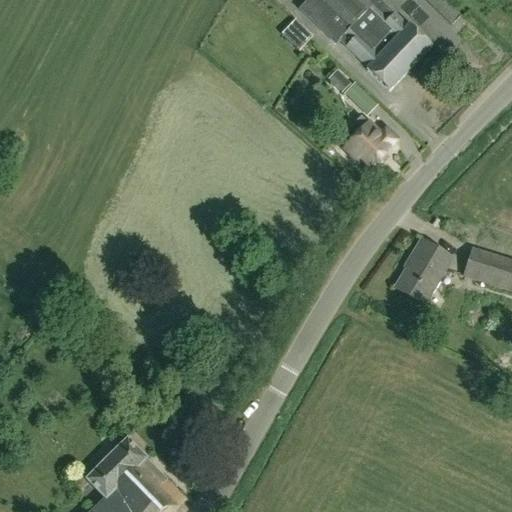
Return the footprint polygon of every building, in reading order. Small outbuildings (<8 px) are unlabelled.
[(387,95),(430,51),(408,30),(407,31),(394,18),(379,4),(382,0),(381,0),(326,0),(324,3),(320,0),(307,0),(297,11),(327,41),(336,49),(339,45),(367,73),(366,74),(387,95)] [(442,0),(423,0),(451,27),(460,17),(442,0)] [(313,37),(295,21),(281,37),(299,53),(313,37)] [(340,95),(341,96),(350,87),(336,74),(327,83),(329,85),(329,89),(336,95),(340,95)] [(376,107),(354,86),(345,95),(367,117),(376,107)] [(371,170),(388,152),(386,151),(396,141),(386,131),(380,137),(367,125),(360,119),(350,129),(357,136),(343,151),(356,163),(359,159),(371,170)] [(395,289),(422,306),(431,292),(450,260),(430,248),(420,242),(410,259),(412,261),(395,289)] [(511,293),(511,263),(471,250),(463,278),(511,293)] [(93,511),(174,511),(185,501),(146,462),(147,461),(127,441),(87,481),(105,500),(93,511)]
